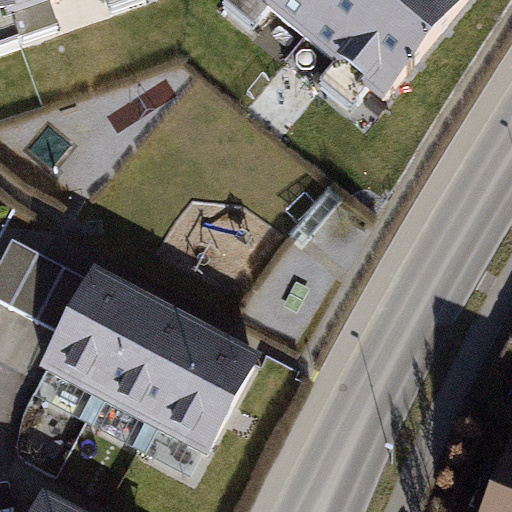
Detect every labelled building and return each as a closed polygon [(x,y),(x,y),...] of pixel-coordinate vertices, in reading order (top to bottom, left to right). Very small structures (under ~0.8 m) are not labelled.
[(0,0),(0,57),(147,6),(145,0),(0,0)] [(248,0),(381,108),(469,0),(248,0)] [(0,302),(62,335),(88,284),(14,245),(0,270),(0,302)] [(145,297),(95,271),(88,284),(62,335),(40,374),(213,465),(267,362),(214,334),(197,325),(145,297)] [(511,511),(511,452),(487,511),(511,511)] [(75,511),(46,496),(37,511),(75,511)]
